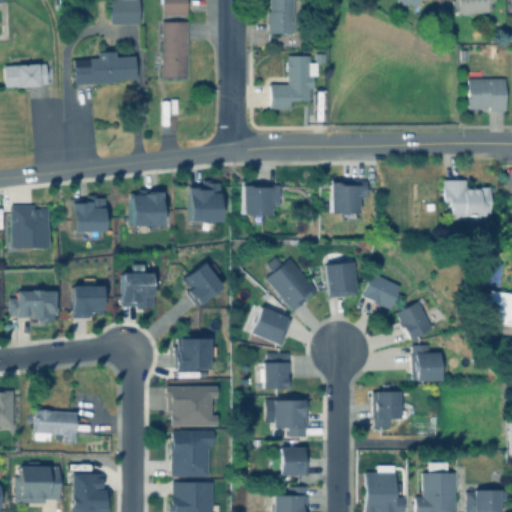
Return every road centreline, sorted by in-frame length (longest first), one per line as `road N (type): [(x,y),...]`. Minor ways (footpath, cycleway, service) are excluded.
road 1 (tertiary): [(229,150),(511,144)]
road 2 (tertiary): [(0,177),(229,150)]
road 3 (residential): [(336,511),(337,345)]
road 4 (residential): [(229,150),(229,0)]
road 5 (residential): [(0,356),(91,346),(120,352)]
